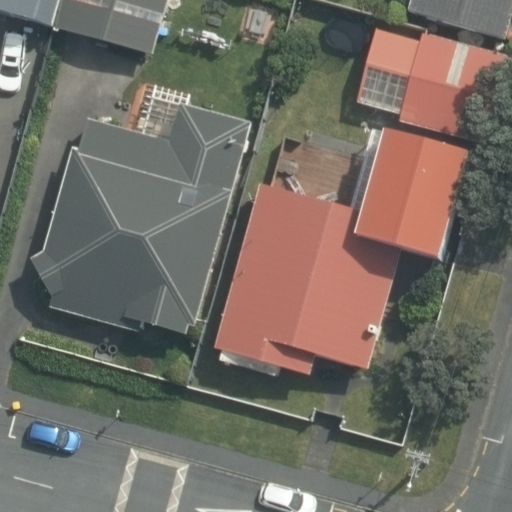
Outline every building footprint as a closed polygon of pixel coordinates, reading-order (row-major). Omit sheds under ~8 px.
[(0,0),(0,15),(56,31),(64,0),(0,0)] [(158,58),(173,0),(64,0),(56,31),(158,58)] [(511,0),(416,0),(414,12),(511,39),(511,36),(511,0)] [(511,56),(426,35),(403,125),(490,148),(511,63),(511,56)] [(85,154),(77,152),(49,255),(35,262),(55,298),(53,310),(138,333),(141,321),(192,335),(195,325),(203,327),(239,193),(233,192),(252,123),(186,105),(174,148),(92,125),(85,154)] [(263,187),(218,351),(226,353),(223,363),(280,378),(283,369),(317,379),(323,359),(375,373),(402,274),(414,277),(430,217),(419,214),(431,170),(354,149),(338,207),(263,187)]
